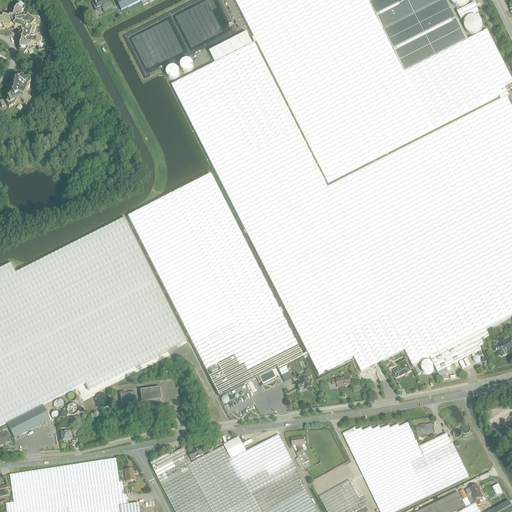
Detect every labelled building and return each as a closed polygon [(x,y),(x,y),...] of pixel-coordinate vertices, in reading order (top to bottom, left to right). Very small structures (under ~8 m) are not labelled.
[(94,3),(91,4),(95,12),(102,8),(102,9),(112,4),(109,0),(99,0),(99,1),(98,0),(97,0),(94,2),(94,3)] [(115,0),(121,11),(142,0),(115,0)] [(218,0),(200,0),(124,33),(127,40),(127,42),(143,78),(163,70),(160,62),(184,51),(185,54),(180,54),(181,56),(178,58),(183,58),(183,57),(185,57),(205,48),(202,40),(228,29),(228,26),(225,26),(225,17),(228,25),(228,21),(218,0)] [(234,0),(328,184),(433,130),(367,0),(234,0)] [(367,0),(433,130),(499,97),(501,101),(507,97),(509,96),(504,87),(511,83),(511,78),(488,31),(468,41),(447,0),(367,0)] [(451,0),(452,7),(458,7),(458,10),(462,10),(462,7),(469,6),(468,1),(470,1),(470,0),(451,0)] [(0,19),(0,29),(4,29),(4,28),(4,27),(6,28),(7,29),(8,28),(9,26),(10,27),(14,28),(21,31),(18,31),(18,32),(20,31),(20,33),(21,38),(20,38),(20,39),(21,38),(20,44),(19,44),(19,49),(20,49),(19,51),(23,55),(27,50),(28,51),(34,49),(33,46),(33,45),(35,46),(37,47),(38,47),(38,51),(44,51),(44,43),(42,43),(41,43),(41,42),(42,40),(38,39),(35,38),(35,34),(34,34),(36,28),(33,27),(35,27),(39,27),(38,17),(32,17),(32,18),(30,19),(28,18),(27,20),(25,21),(24,21),(23,18),(22,16),(21,16),(22,13),(25,8),(19,3),(13,11),(14,12),(12,17),(11,16),(10,17),(9,18),(3,16),(1,20),(0,19)] [(474,4),(457,13),(461,21),(478,12),(474,4)] [(470,37),(484,31),(477,15),(463,22),(470,37)] [(247,33),(209,52),(215,63),(253,44),(247,33)] [(208,67),(172,85),(308,352),(309,354),(319,375),(353,357),(361,373),(404,351),(413,368),(430,359),(486,331),(511,318),(511,317),(511,107),(507,97),(501,101),(327,188),(272,78),(254,43),(253,44),(215,63),(208,67)] [(48,58),(44,64),(47,66),(51,59),(53,51),(49,50),(48,58)] [(7,99),(0,101),(0,103),(2,107),(5,106),(7,105),(9,108),(15,105),(14,103),(15,103),(18,103),(21,103),(21,102),(25,106),(24,110),(29,112),(32,104),(30,104),(29,103),(31,101),(28,99),(26,97),(26,93),(30,88),(29,88),(27,86),(30,84),(30,83),(29,82),(27,79),(26,80),(22,77),(21,78),(21,79),(19,76),(18,74),(17,74),(18,76),(17,76),(15,78),(14,77),(13,77),(14,79),(12,82),(13,83),(15,85),(12,84),(12,85),(14,85),(13,87),(12,92),(11,91),(11,92),(13,92),(9,96),(8,97),(8,98),(8,99),(7,100),(7,99)] [(210,175),(128,217),(206,371),(217,365),(220,371),(209,377),(219,397),(257,378),(258,377),(255,371),(274,362),(277,368),(278,370),(303,357),(309,354),(308,352),(302,355),(210,175)] [(10,264),(0,269),(0,427),(7,424),(42,406),(85,384),(89,391),(124,373),(166,352),(186,342),(124,219),(15,273),(10,264)] [(486,331),(430,359),(437,372),(445,368),(481,350),(479,346),(483,344),(481,340),(489,336),(486,331)] [(502,354),(503,355),(504,355),(506,355),(506,354),(506,352),(505,350),(510,348),(511,349),(511,348),(511,334),(510,335),(511,338),(505,342),(504,339),(500,341),(501,344),(498,346),(497,344),(492,347),(495,351),(498,350),(500,354),(502,354)] [(394,371),(394,372),(397,378),(411,371),(406,361),(399,365),(400,368),(394,371)] [(420,365),(425,375),(435,370),(430,361),(420,365)] [(274,362),(255,371),(258,377),(259,378),(257,379),(259,383),(261,382),(263,387),(279,378),(277,379),(273,370),(277,368),(274,362)] [(285,367),(278,370),(281,376),(288,372),(285,367)] [(445,368),(437,372),(440,378),(448,374),(445,368)] [(299,382),(296,384),(300,391),(304,389),(305,390),(312,386),(308,378),(312,376),(309,369),(305,371),(306,374),(302,376),(302,375),(297,378),(299,382)] [(336,379),(332,380),(333,386),(337,385),(338,387),(344,386),(351,384),(350,375),(349,375),(345,375),(344,375),(344,378),(336,379)] [(141,402),(161,400),(159,388),(140,391),(141,402)] [(127,404),(136,403),(134,392),(125,393),(120,393),(121,405),(127,405),(127,404)] [(76,398),(76,396),(75,394),(73,393),(71,393),(70,393),(68,394),(67,396),(67,398),(67,399),(68,400),(69,401),(71,402),(73,402),(74,401),(75,401),(76,399),(76,398)] [(109,402),(109,400),(109,399),(107,397),(105,395),(104,395),(102,395),(100,395),(97,397),(96,399),(95,402),(96,405),(98,407),(100,408),(102,409),(105,408),(107,407),(109,405),(109,402)] [(240,397),(229,401),(231,408),(232,407),(233,409),(231,410),(232,414),(247,409),(244,401),(242,401),(240,397)] [(65,405),(65,403),(63,401),(62,400),(60,399),(59,399),(57,400),(55,401),(54,403),(53,405),(54,407),(55,409),(57,411),(59,411),(61,411),(63,409),(65,407),(65,405)] [(267,412),(264,399),(255,401),(258,414),(267,412)] [(78,409),(78,407),(76,405),(75,403),(73,403),(72,403),(70,403),(68,405),(67,407),(66,409),(67,411),(68,413),(70,414),(72,415),(74,414),(76,413),(78,411),(78,409)] [(42,406),(7,424),(14,439),(50,421),(42,406)] [(60,415),(60,414),(59,412),(57,411),(56,411),(54,411),(53,411),(52,412),(51,413),(51,415),(51,417),(52,418),(53,419),(55,420),(57,419),(58,419),(59,417),(60,415)] [(504,411),(489,413),(490,418),(498,417),(498,420),(506,419),(504,411)] [(452,443),(451,444),(424,457),(419,447),(407,423),(399,427),(398,425),(390,428),(388,426),(380,429),(379,427),(372,430),(371,427),(362,431),(361,428),(356,431),(355,428),(343,434),(379,511),(394,511),(468,476),(452,443)] [(511,432),(511,429),(508,423),(495,430),(495,431),(500,439),(511,432)] [(416,430),(416,432),(417,432),(418,438),(422,437),(422,439),(426,438),(426,435),(433,433),(432,424),(425,426),(425,425),(420,426),(420,427),(416,427),(417,430),(416,430)] [(69,428),(60,429),(62,441),(63,441),(64,442),(67,441),(67,440),(72,439),(72,442),(75,441),(74,436),(74,435),(71,435),(71,431),(69,432),(69,428)] [(3,434),(0,434),(0,445),(1,446),(2,445),(5,445),(4,443),(9,442),(8,433),(3,434)] [(446,434),(419,447),(424,457),(451,444),(446,434)] [(168,453),(150,463),(154,472),(157,477),(175,511),(317,511),(300,481),(302,481),(278,435),(272,439),(267,441),(247,452),(231,460),(224,446),(191,463),(183,449),(170,456),(168,453)] [(302,445),(305,445),(304,437),(291,439),(292,447),(298,446),(298,448),(302,447),(302,445)] [(232,442),(224,446),(231,460),(247,452),(239,438),(232,442)] [(192,461),(204,454),(201,450),(198,451),(198,450),(197,451),(196,450),(188,454),(192,461)] [(302,465),(309,461),(303,450),(296,454),(298,458),(295,460),(300,469),(303,467),(302,465)] [(13,503),(5,504),(6,511),(119,511),(119,506),(128,505),(126,486),(124,486),(122,486),(122,482),(119,482),(115,459),(107,460),(9,475),(13,503)] [(133,469),(124,470),(126,482),(135,480),(133,469)] [(318,491),(325,488),(322,480),(315,482),(318,491)] [(498,484),(493,487),(497,495),(502,492),(498,484)] [(475,502),(476,503),(477,506),(481,504),(479,500),(483,498),(477,485),(465,491),(468,496),(472,494),(476,501),(475,502)] [(7,487),(0,488),(0,503),(6,501),(5,497),(9,496),(8,492),(7,487)] [(452,511),(464,506),(458,493),(418,511),(452,511)] [(467,498),(464,500),(462,500),(466,508),(475,503),(471,496),(467,498)] [(511,511),(511,506),(509,501),(491,511),(489,511),(511,511)] [(480,511),(477,506),(476,503),(472,506),(460,511),(457,511),(456,510),(453,511),(480,511)]
